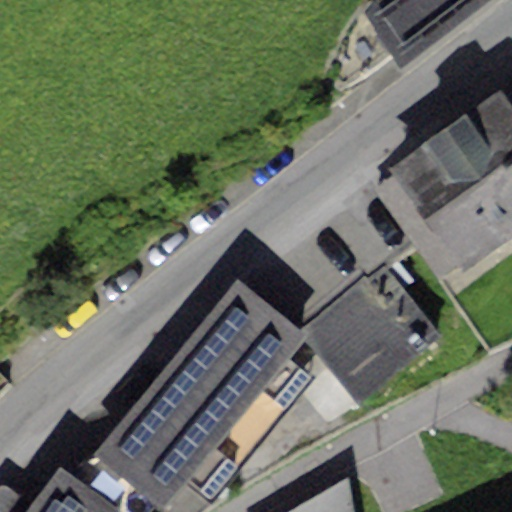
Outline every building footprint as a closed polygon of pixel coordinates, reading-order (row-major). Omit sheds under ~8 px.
[(365,0),(348,21),(321,74),(334,86),(389,52),(396,59),(477,0),(365,0)] [(511,82),(387,169),(428,228),(455,266),(511,225),(511,82)] [(436,332),(380,264),(300,327),(354,399),(436,332)] [(90,450),(156,504),(182,472),(209,494),(309,373),(285,356),(303,334),(232,276),(186,332),(90,450)] [(25,511),(113,511),(110,510),(115,503),(61,464),(25,511)]
